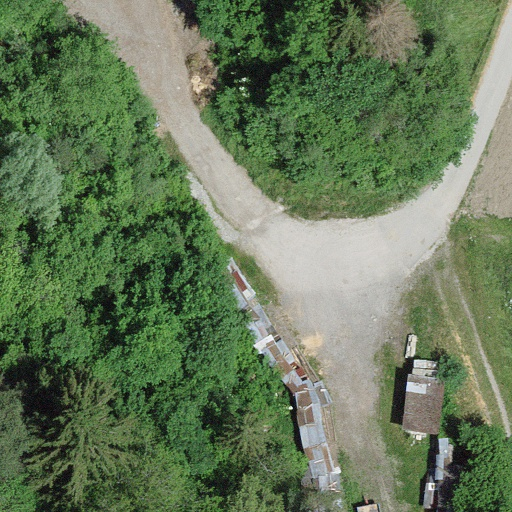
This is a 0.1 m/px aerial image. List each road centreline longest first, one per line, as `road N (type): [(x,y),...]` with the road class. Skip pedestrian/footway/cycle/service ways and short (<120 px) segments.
road 1 (track): [(511,24),(426,229),(399,245),(335,252),(269,234),(229,205)]
road 2 (track): [(426,229),(500,411),(511,489)]
